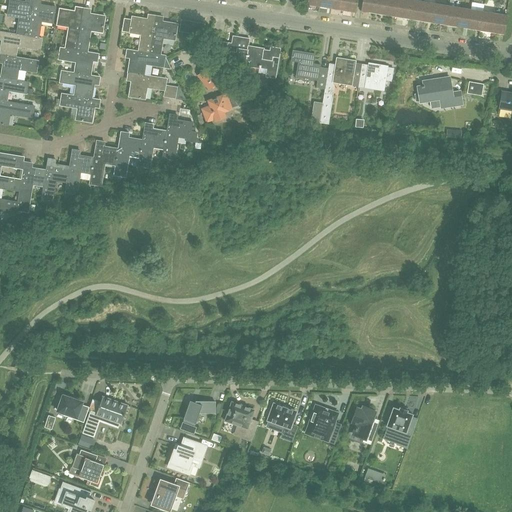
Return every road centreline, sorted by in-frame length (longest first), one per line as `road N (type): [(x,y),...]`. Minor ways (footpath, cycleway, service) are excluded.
road 1 (residential): [(171,379),(511,387)]
road 2 (residential): [(0,139),(53,145),(109,126),(122,0)]
road 3 (residential): [(291,21),(511,54)]
road 4 (residential): [(149,0),(291,21)]
road 5 (residential): [(125,511),(171,379)]
